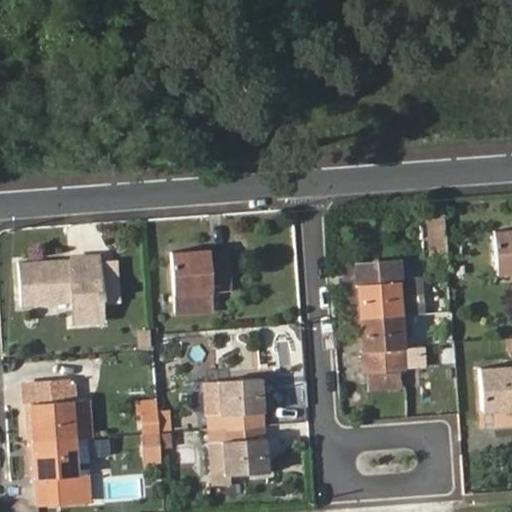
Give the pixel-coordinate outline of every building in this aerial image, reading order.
[(424,208),(427,257),(445,255),(442,207),(424,208)] [(511,232),(491,234),(495,274),(511,273),(511,278),(511,232)] [(192,260),(191,253),(169,254),(172,294),(174,314),(202,312),(199,293),(209,292),(230,290),(227,251),(208,251),(208,259),(192,260)] [(208,251),(191,253),(192,260),(208,259),(208,251)] [(52,269),(52,262),(18,264),(21,305),(70,302),(71,323),(101,323),(99,302),(117,301),(114,259),(68,262),(68,269),(52,269)] [(355,266),(359,318),(362,373),(365,373),(400,370),(403,370),(400,315),(419,314),(416,280),(397,281),(396,264),(355,266)] [(345,319),(359,318),(355,266),(342,267),(345,319)] [(209,292),(199,293),(202,312),(211,312),(209,292)] [(149,330),(136,331),(137,350),(151,349),(149,330)] [(511,367),(479,370),(482,410),(497,409),(498,425),(511,424),(511,339),(510,339),(511,365),(511,367)] [(401,388),(400,370),(365,373),(367,390),(401,388)] [(218,382),(221,441),(207,442),(210,476),(227,475),(265,472),(258,379),(218,382)] [(29,405),(30,426),(37,425),(39,441),(40,458),(33,458),(36,504),(88,500),(86,477),(75,478),(72,439),(90,438),(88,401),(68,402),(66,382),(27,384),(29,405)] [(27,384),(20,384),(21,406),(29,405),(27,384)] [(155,402),(137,403),(137,414),(141,414),(144,450),(158,449),(157,433),(155,412),(155,402)] [(497,409),(482,410),(483,425),(498,425),(497,409)] [(167,411),(155,412),(157,433),(168,433),(167,411)] [(37,425),(30,426),(31,442),(33,458),(40,458),(39,441),(37,425)] [(227,475),(210,476),(210,485),(227,484),(227,475)]
